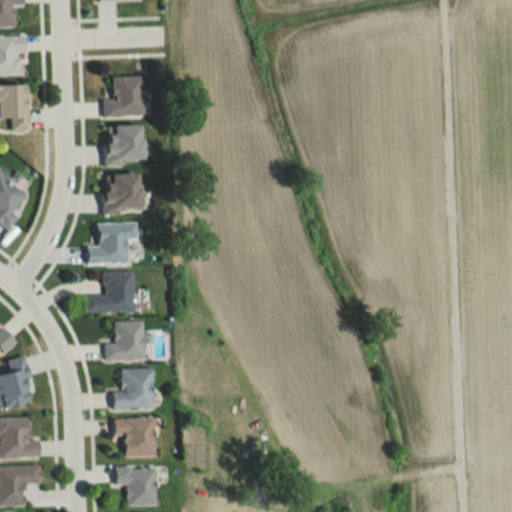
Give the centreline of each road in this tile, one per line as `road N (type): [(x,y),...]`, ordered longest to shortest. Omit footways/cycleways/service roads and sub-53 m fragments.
road 1 (residential): [(22,294),(46,240),(53,186),(50,0)]
road 2 (residential): [(72,511),(68,372),(22,294),(0,278)]
